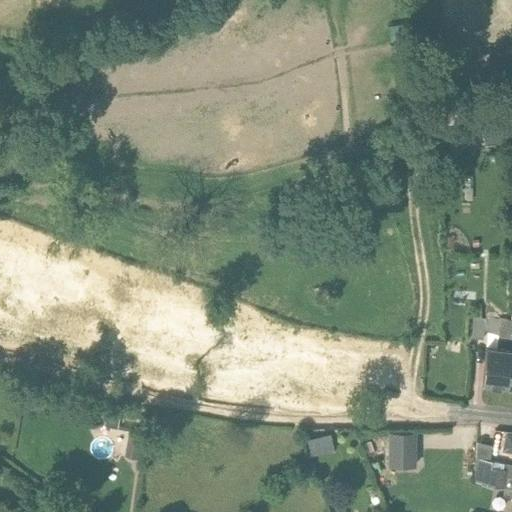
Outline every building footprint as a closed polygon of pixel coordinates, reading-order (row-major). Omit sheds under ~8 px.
[(499,319),(499,323),(485,322),(472,322),(471,341),(482,341),(483,335),(498,336),(497,347),(486,346),(482,382),(508,385),(511,343),(511,319),(511,320),(499,319)] [(103,425),(117,428),(119,418),(105,415),(103,425)] [(141,460),(146,434),(128,431),(123,457),(141,460)] [(388,433),(387,467),(416,467),(416,434),(388,433)] [(310,437),(313,455),(336,451),(334,434),(310,437)] [(511,465),(475,458),(473,482),(505,489),(504,490),(511,491),(511,465)] [(511,511),(511,491),(504,490),(503,497),(511,498),(508,511),(511,511)]
